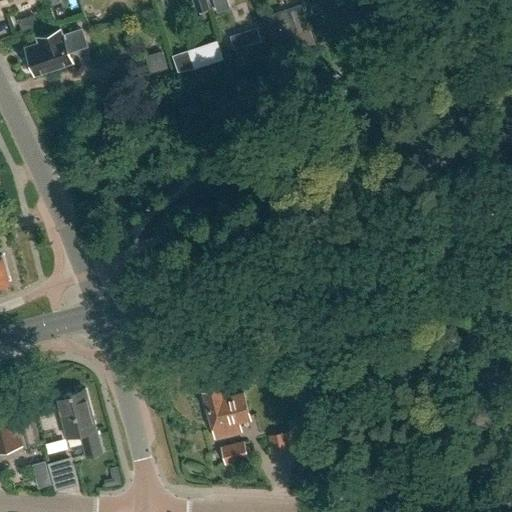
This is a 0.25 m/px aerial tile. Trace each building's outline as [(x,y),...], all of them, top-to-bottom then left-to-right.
[(205,0),(190,0),(195,12),(207,7),(205,0)] [(386,0),(369,0),(375,18),(390,13),(386,0)] [(303,43),(314,39),(303,6),(292,10),(303,43)] [(87,45),(82,29),(62,36),(60,30),(39,37),(41,42),(27,47),(36,72),(72,60),(69,51),(87,45)] [(188,50),(172,56),(177,72),(194,68),(188,50)] [(122,77),(145,72),(142,57),(119,61),(122,77)] [(398,85),(411,76),(404,66),(391,75),(398,85)] [(0,254),(0,281),(9,279),(2,254),(0,254)] [(223,398),(220,388),(203,392),(215,437),(241,431),(238,420),(249,417),(243,393),(223,398)] [(102,452),(86,389),(56,396),(67,436),(80,433),(86,456),(102,452)] [(50,402),(32,406),(36,420),(54,415),(50,402)] [(15,417),(13,407),(0,410),(0,459),(24,453),(22,449),(40,444),(32,413),(15,417)] [(273,453),(296,447),(291,429),(269,434),(273,453)] [(225,464),(248,458),(246,449),(244,440),(220,446),(225,464)] [(69,458),(59,461),(61,470),(72,467),(69,458)]
